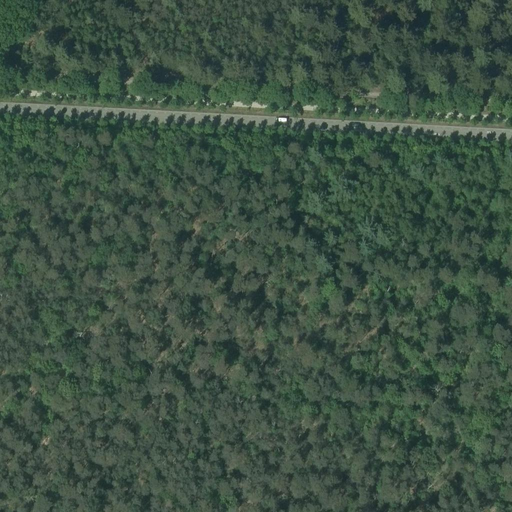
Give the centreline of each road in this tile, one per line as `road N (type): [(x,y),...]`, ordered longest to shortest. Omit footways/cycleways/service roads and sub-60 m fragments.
road 1 (track): [(511,100),(214,86),(175,62),(143,80),(0,72)]
road 2 (primary): [(511,137),(0,109)]
